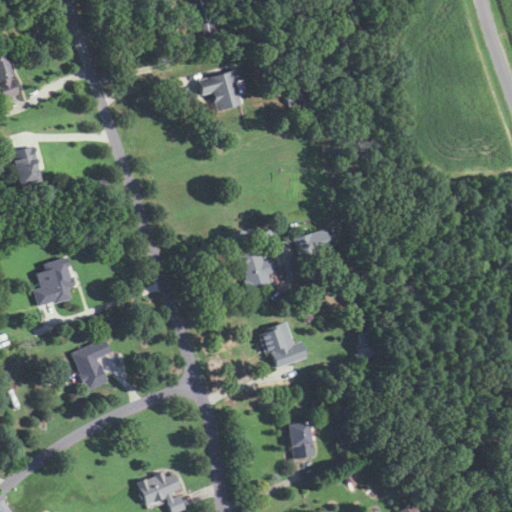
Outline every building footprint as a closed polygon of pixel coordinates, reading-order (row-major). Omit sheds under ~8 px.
[(200,40),(194,20),(191,21),(188,11),(191,10),(189,2),(193,0),(209,0),(216,23),(226,21),(229,32),(200,40)] [(0,98),(0,50),(3,50),(11,74),(8,74),(9,78),(12,77),(17,93),(0,98)] [(216,109),(211,90),(201,93),(196,79),(233,68),(237,79),(234,80),(241,102),(216,109)] [(285,102),(283,96),(300,92),(302,98),(285,102)] [(9,149),(31,144),(40,178),(18,184),(9,149)] [(297,257),(291,238),(322,228),(325,236),(329,234),(332,243),(328,244),(328,247),(297,257)] [(244,290),(241,280),(244,279),(240,269),(237,270),(231,254),(255,245),(260,261),(267,259),(272,272),(265,274),(268,282),(244,290)] [(36,305),(31,288),(38,286),(34,272),(43,269),(41,263),(64,256),(67,265),(65,266),(68,276),(70,275),(73,285),(66,287),(70,297),(53,302),(53,300),(36,305)] [(276,367),(271,352),(274,351),(274,349),(265,352),(257,333),(264,331),(264,328),(285,321),(293,343),(300,341),(305,356),(276,367)] [(360,346),(356,333),(364,331),(368,343),(360,346)] [(87,389),(83,381),(81,382),(77,374),(79,373),(69,353),(102,337),(109,352),(95,358),(105,380),(87,389)] [(377,353),(359,358),(356,349),(374,343),(377,353)] [(293,457),(291,445),(289,445),(286,423),(307,420),(312,454),(293,457)] [(173,511),(170,511),(163,496),(144,504),(142,498),(139,499),(136,492),(138,491),(135,483),(161,471),(163,475),(164,475),(165,476),(173,473),(179,487),(171,491),(171,492),(169,493),(171,498),(178,495),(184,508),(173,511)] [(343,477),(349,474),(354,483),(348,486),(343,477)] [(395,511),(404,506),(405,508),(412,503),(419,511),(395,511)]
